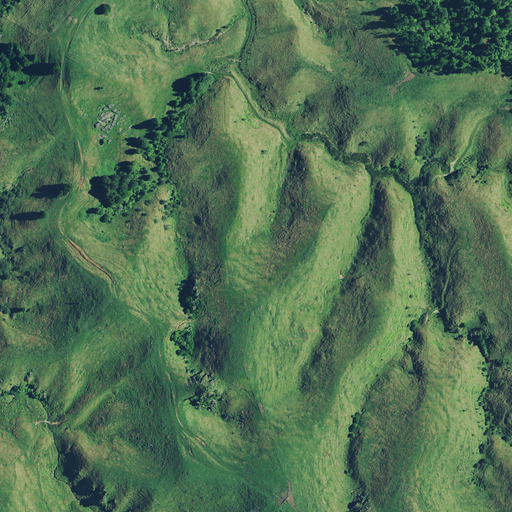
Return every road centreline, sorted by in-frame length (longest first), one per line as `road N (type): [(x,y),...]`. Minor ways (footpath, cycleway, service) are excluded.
road 1 (track): [(280,511),(216,473),(175,433),(123,314),(62,238),(55,212),(80,159),(66,88)]
road 2 (track): [(336,0),(411,41),(461,56),(511,112)]
